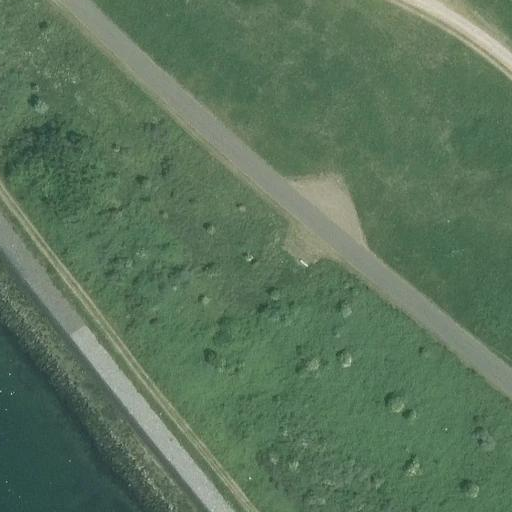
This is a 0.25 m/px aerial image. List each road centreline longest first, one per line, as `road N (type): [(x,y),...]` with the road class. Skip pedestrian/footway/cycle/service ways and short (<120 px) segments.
road 1 (unclassified): [(72,0),(511,385)]
road 2 (track): [(511,70),(413,0)]
